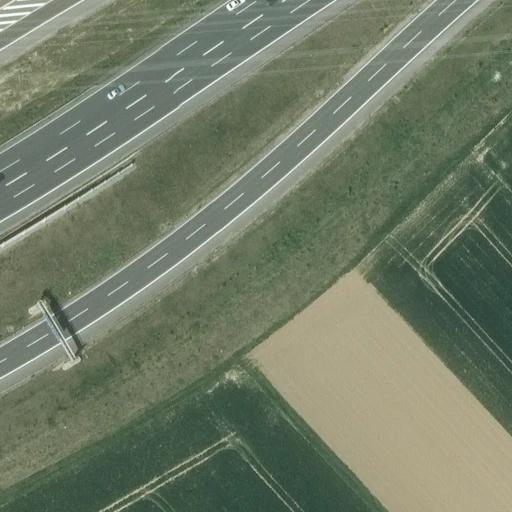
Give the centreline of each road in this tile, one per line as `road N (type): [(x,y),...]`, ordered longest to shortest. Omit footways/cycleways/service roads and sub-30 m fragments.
road 1 (motorway): [(0,359),(169,251),(454,0)]
road 2 (motorway): [(0,174),(261,0)]
road 3 (track): [(373,511),(239,362)]
